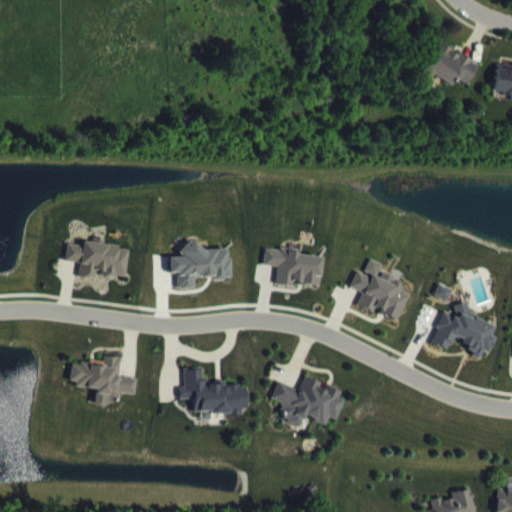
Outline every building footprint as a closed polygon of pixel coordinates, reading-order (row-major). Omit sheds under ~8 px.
[(451,101),(455,92),(468,100),(479,79),(441,58),(424,86),(451,101)] [(511,115),(511,79),(496,78),(493,107),(511,109),(511,115)] [(125,292),(128,263),(103,260),(103,257),(93,256),(93,257),(82,256),(82,260),(66,259),(65,276),(79,277),(78,291),(97,293),(98,290),(125,292)] [(176,303),(194,303),(193,292),(213,292),(213,294),(229,293),(229,261),(180,263),(180,272),(167,272),(168,288),(175,288),(176,303)] [(273,299),(291,301),(291,297),(317,300),(321,272),(296,269),(296,265),(264,261),(261,280),(276,282),(273,299)] [(395,335),(407,310),(399,306),(402,299),(380,289),(377,295),(356,285),(348,301),(361,307),(355,320),(371,328),(373,324),(395,335)] [(428,357),(446,365),(450,356),(480,369),(482,365),(487,368),(494,353),(489,350),(495,338),(454,320),(449,330),(441,327),(428,357)] [(119,391),(121,372),(104,371),(103,379),(72,375),(70,399),(97,402),(96,417),(120,420),(121,408),(136,409),(137,393),(119,391)] [(194,426),(212,425),(212,430),(245,428),(244,400),(225,401),(225,397),(205,398),(204,383),(183,385),(184,402),(179,402),(179,414),(193,413),(194,426)] [(279,396),(271,413),(285,420),(279,432),(300,442),(305,431),(326,440),(329,431),(336,434),(345,415),(339,412),(341,407),(323,399),(305,391),(298,405),(279,396)] [(511,511),(511,503),(497,502),(495,511),(511,511)] [(471,511),(470,503),(450,507),(451,511),(439,511),(438,511),(471,511)]
